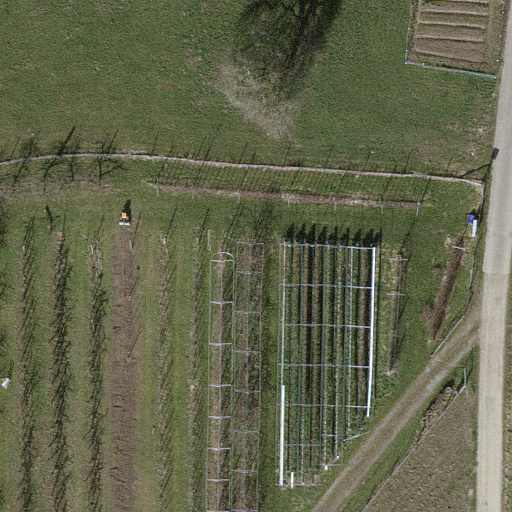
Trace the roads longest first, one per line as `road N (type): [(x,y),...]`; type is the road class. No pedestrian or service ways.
road 1 (track): [(488,511),(493,302),(511,144)]
road 2 (track): [(329,511),(493,302)]
